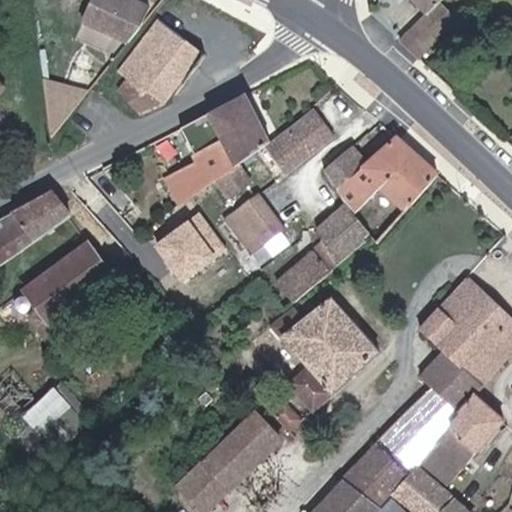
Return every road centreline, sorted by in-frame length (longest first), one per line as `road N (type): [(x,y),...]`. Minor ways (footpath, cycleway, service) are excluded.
road 1 (unknown): [(507,187),(421,265),(406,373),(396,392),(291,502)]
road 2 (unclassified): [(318,19),(299,43),(213,95),(0,207)]
road 3 (primary): [(318,19),(511,192)]
